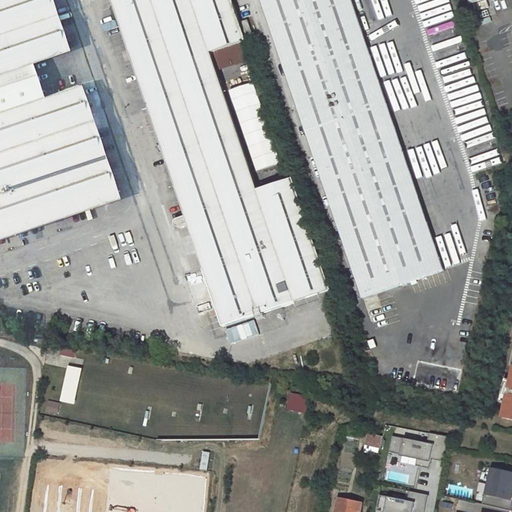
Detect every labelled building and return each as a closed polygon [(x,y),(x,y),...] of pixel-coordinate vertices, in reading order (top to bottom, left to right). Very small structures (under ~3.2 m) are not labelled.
[(45,0),(0,0),(0,228),(110,191),(74,85),(0,110),(0,70),(62,49),(45,0)] [(228,0),(111,0),(184,213),(175,216),(175,218),(175,220),(176,223),(178,224),(186,221),(221,323),(326,287),(228,0)] [(263,0),(364,293),(445,266),(354,0),(263,0)] [(451,15),(447,0),(414,0),(419,18),(435,14),(436,20),(425,23),(431,43),(442,40),(452,37),(451,31),(454,30),(451,22),(454,22),(452,14),(451,15)] [(378,300),(369,303),(371,311),(381,308),(378,300)] [(306,328),(310,343),(318,341),(314,326),(306,328)] [(62,347),(61,353),(76,356),(78,349),(62,347)] [(511,349),(510,349),(507,365),(510,366),(507,380),(502,403),(499,417),(511,420),(511,349)] [(418,361),(413,384),(459,394),(464,371),(418,361)] [(78,404),(85,367),(70,364),(63,401),(78,404)] [(502,403),(507,380),(501,378),(496,402),(502,403)] [(288,409),(308,412),(311,395),(291,392),(288,409)] [(59,414),(62,402),(49,399),(46,411),(59,414)] [(381,436),(370,433),(368,444),(379,446),(381,436)] [(433,444),(391,436),(386,458),(428,467),(433,444)] [(203,450),(200,469),(209,470),(212,451),(203,450)] [(484,494),(482,505),(511,511),(511,506),(511,500),(511,498),(511,473),(492,469),(486,494),(484,494)] [(375,511),(424,511),(428,494),(382,484),(375,511)] [(360,511),(362,503),(339,498),(336,511),(360,511)]
